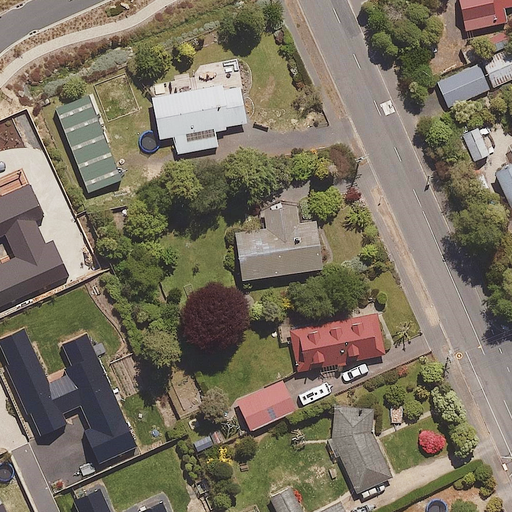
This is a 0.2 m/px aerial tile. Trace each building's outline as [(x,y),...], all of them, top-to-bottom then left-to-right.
[(511,0),(458,0),(465,29),(506,19),(503,6),(511,3),(511,0)] [(511,45),(481,59),(493,86),(511,76),(511,45)] [(206,60),(208,82),(240,78),(238,57),(206,60)] [(489,87),(477,61),(436,79),(448,105),(489,87)] [(158,137),(173,135),(175,152),(217,146),(214,129),(226,128),(225,124),(246,121),(241,85),(223,87),(223,84),(165,92),(163,83),(154,85),(156,94),(153,94),(158,137)] [(120,178),(87,93),(55,105),(88,190),(120,178)] [(488,152),(476,123),(461,129),(473,158),(488,152)] [(511,138),(507,141),(511,152),(511,161),(494,170),(510,205),(511,203),(511,138)] [(298,219),(296,200),(259,205),(262,226),(234,230),(241,277),(321,266),(314,217),(298,219)] [(385,354),(376,310),(289,329),(298,372),(385,354)] [(295,408),(282,379),(237,400),(250,429),(295,408)] [(371,430),(372,407),(333,406),(333,442),(355,492),(391,475),(371,430)] [(299,511),(289,488),(270,497),(277,511),(299,511)] [(345,511),(339,500),(315,511),(345,511)]
